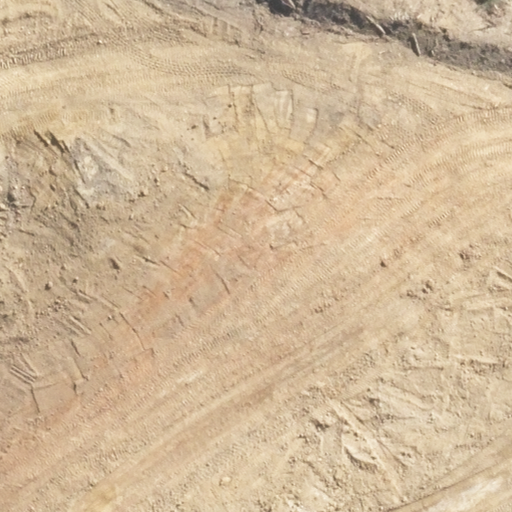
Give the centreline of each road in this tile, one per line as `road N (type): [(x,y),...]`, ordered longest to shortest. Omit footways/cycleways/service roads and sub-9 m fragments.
road 1 (trunk): [(0,493),(511,116)]
road 2 (trunk): [(511,223),(113,511)]
